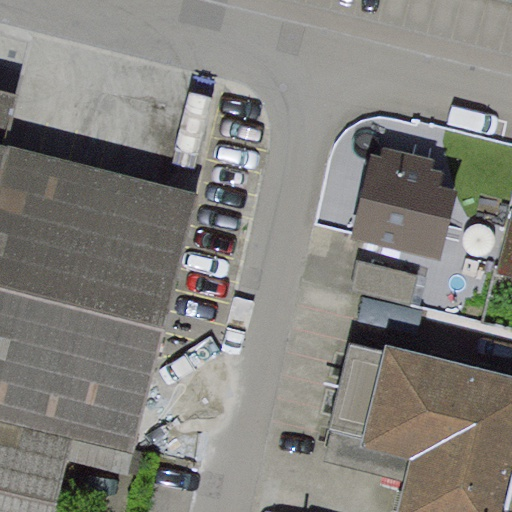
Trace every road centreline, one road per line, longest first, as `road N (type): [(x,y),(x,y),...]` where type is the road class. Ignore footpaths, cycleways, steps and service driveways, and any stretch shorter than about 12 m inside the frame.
road 1 (residential): [(297,51),(208,511)]
road 2 (residential): [(297,51),(511,107)]
road 3 (residential): [(89,0),(297,51)]
